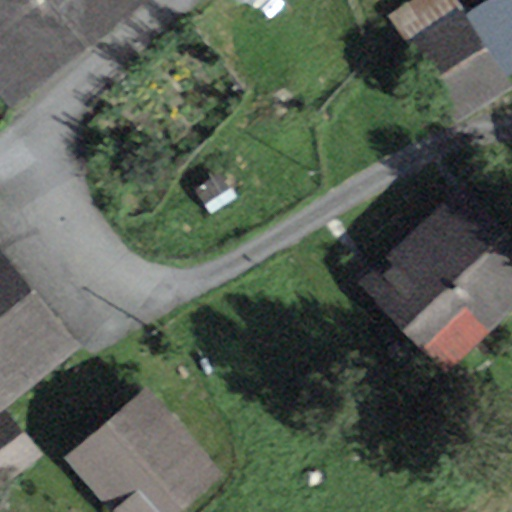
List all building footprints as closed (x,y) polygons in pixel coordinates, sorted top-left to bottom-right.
[(97,34),(138,0),(0,0),(0,88),(12,103),(37,83),(31,75),(91,27),(97,34)] [(420,0),(395,17),(453,107),(498,79),(458,19),(464,15),(453,0),(420,0)] [(367,281),(448,364),(511,304),(511,255),(455,195),(367,281)] [(0,298),(15,286),(0,268),(0,298)] [(0,395),(65,347),(15,286),(0,298),(0,395)] [(127,511),(156,511),(206,469),(148,401),(82,458),(127,511)] [(0,430),(0,480),(33,453),(9,423),(0,430)]
